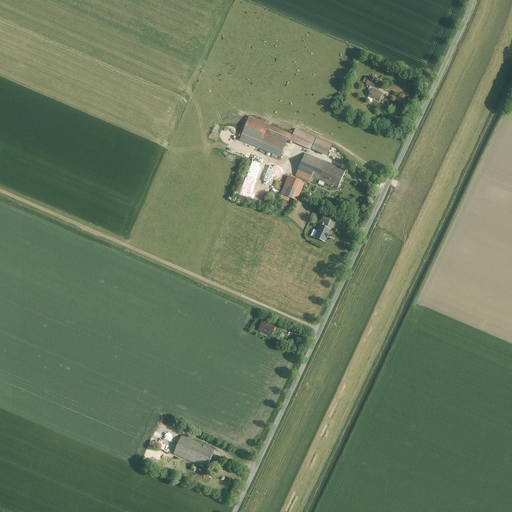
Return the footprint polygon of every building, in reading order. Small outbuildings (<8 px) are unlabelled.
[(366,84),(374,87),(377,81),(369,78),(368,78),(365,77),(364,81),(367,83),(366,84)] [(372,88),(369,97),(380,101),(383,93),(379,92),(379,91),(372,88)] [(250,117),(240,140),(281,157),(286,142),(290,144),(291,141),(293,135),(250,117)] [(332,144),(296,129),(293,135),(291,141),(327,156),(332,144)] [(347,169),(306,152),(295,176),(310,182),(313,177),(339,188),(347,169)] [(276,171),(260,164),(249,184),(241,184),(237,193),(264,202),(276,171)] [(289,176),(281,194),(297,201),(305,183),(289,176)] [(322,213),(318,221),(328,226),(331,218),(322,213)] [(331,229),(320,224),(314,237),(326,242),(331,229)] [(262,322),(259,330),(270,335),(273,327),(262,322)] [(182,436),(175,454),(208,468),(215,450),(182,436)]
